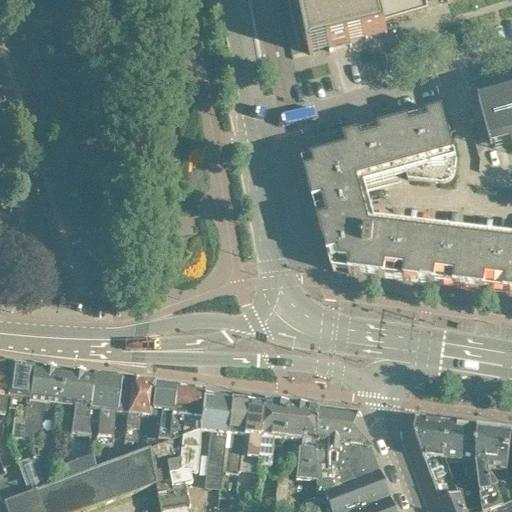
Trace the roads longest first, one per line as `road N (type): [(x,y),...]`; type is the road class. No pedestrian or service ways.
road 1 (unclassified): [(245,134),(511,53)]
road 2 (tertiary): [(169,351),(322,368),(375,391)]
road 3 (tertiary): [(253,321),(202,318),(67,338)]
road 4 (tertiary): [(290,305),(277,282),(245,134)]
road 5 (tertiary): [(417,353),(327,330),(290,305)]
road 6 (tertiary): [(245,134),(220,0)]
road 7 (tertiary): [(375,391),(420,511)]
